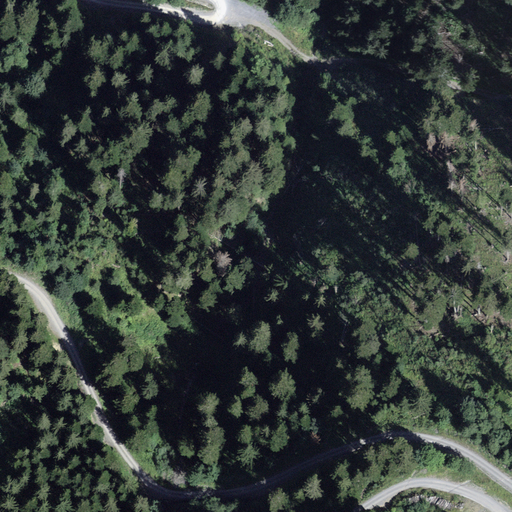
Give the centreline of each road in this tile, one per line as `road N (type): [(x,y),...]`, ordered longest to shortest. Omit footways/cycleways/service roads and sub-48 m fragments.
road 1 (track): [(0,275),(32,287),(50,310),(134,468),(183,497),(262,490)]
road 2 (track): [(511,485),(453,445),(392,435),(262,490)]
road 3 (track): [(361,511),(404,484),(422,483),(468,492),(502,511)]
road 4 (track): [(230,13),(213,20),(93,0)]
